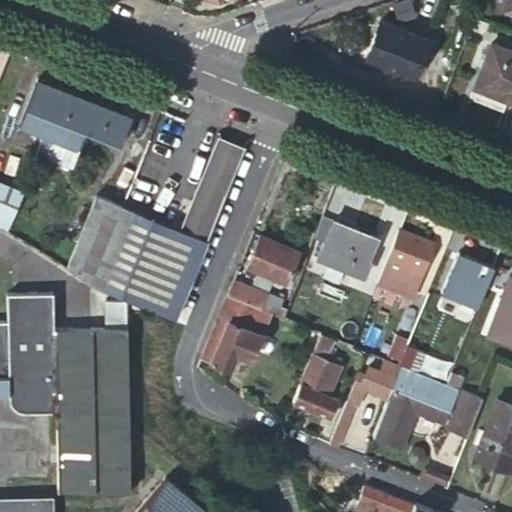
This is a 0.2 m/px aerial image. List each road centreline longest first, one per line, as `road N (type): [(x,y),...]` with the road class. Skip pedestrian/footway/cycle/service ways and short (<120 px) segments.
road 1 (residential): [(481,511),(279,434),(194,392),(181,377),(278,102)]
road 2 (secondary): [(511,193),(278,102)]
road 3 (residential): [(172,61),(330,0)]
road 4 (secondary): [(172,61),(16,0)]
